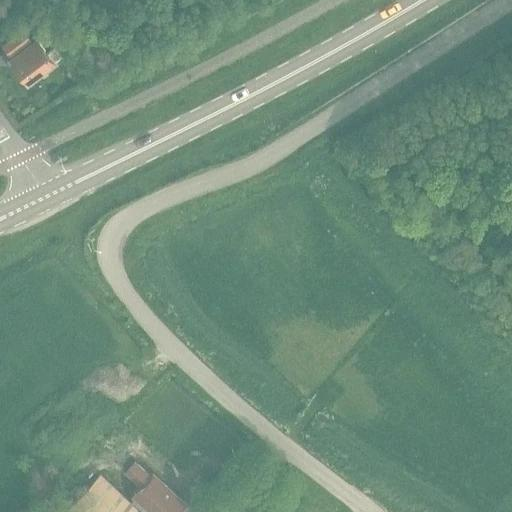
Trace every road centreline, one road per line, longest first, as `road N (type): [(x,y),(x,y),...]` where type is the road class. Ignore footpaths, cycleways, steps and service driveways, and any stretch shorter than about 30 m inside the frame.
road 1 (unclassified): [(364,511),(206,382),(111,274),(107,239),(117,220),(175,190),(247,168),(330,120),(505,0)]
road 2 (primary): [(41,199),(416,0)]
